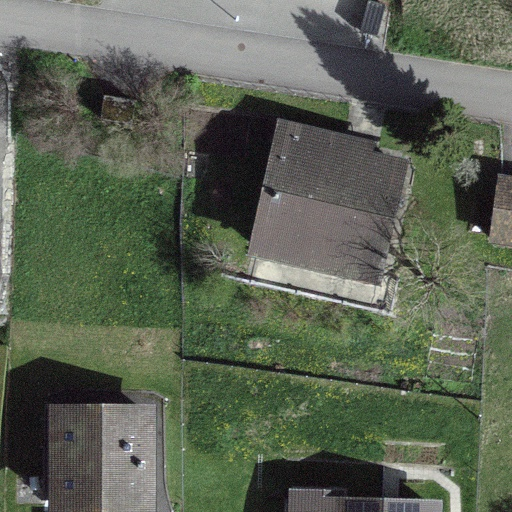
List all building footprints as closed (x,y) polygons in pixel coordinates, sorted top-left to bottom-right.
[(104,120),(135,125),(139,102),(108,96),(104,120)] [(309,247),(377,262),(374,275),(379,276),(403,167),(372,160),(374,151),(286,131),(261,249),(306,259),(309,247)] [(511,183),(502,182),(493,241),(511,243),(511,183)] [(149,412),(60,413),(58,506),(150,507),(149,412)] [(293,493),(292,511),(430,511),(431,508),(339,505),(339,495),(293,493)]
